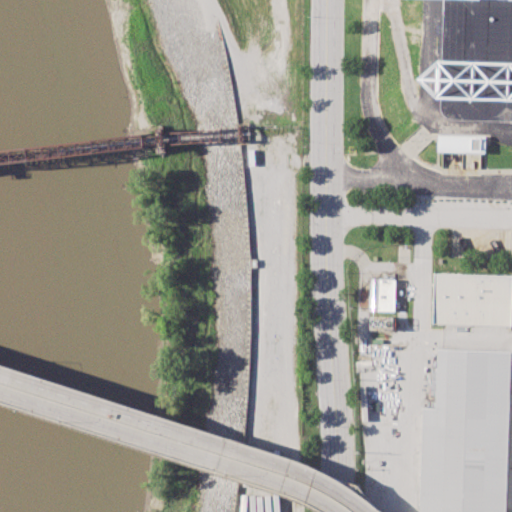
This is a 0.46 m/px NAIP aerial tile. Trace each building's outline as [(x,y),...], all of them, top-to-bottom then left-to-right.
[(439,99),(442,99),(442,107),(443,112),(447,116),(452,119),(511,120),(511,0),(443,0),(443,59),(422,76),(420,79),(421,80),(439,99)] [(438,141),(438,134),(485,136),(485,145),(485,152),(480,152),(437,151),(438,141)] [(433,273),(511,276),(510,325),(432,323),(433,273)] [(369,278),(394,279),(393,310),(368,310),(369,278)] [(391,330),(392,318),(382,318),(382,329),(391,330)] [(437,349),(510,352),(505,511),(420,511),(423,408),(435,408),(437,349)]
